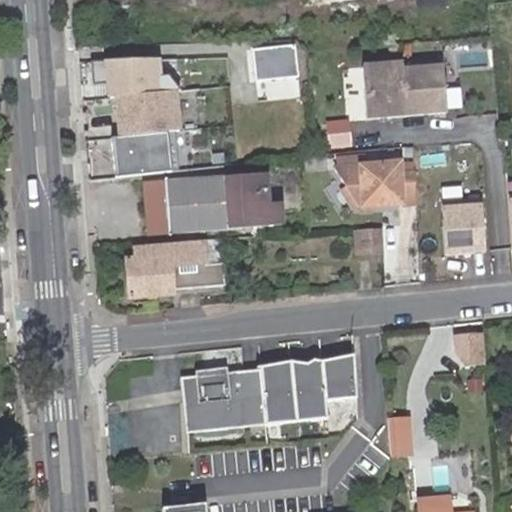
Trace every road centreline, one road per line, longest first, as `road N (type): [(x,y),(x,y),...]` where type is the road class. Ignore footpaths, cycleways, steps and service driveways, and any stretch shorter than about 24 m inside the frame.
road 1 (residential): [(56,342),(511,295)]
road 2 (primary): [(30,0),(56,342)]
road 3 (primary): [(56,342),(67,511)]
